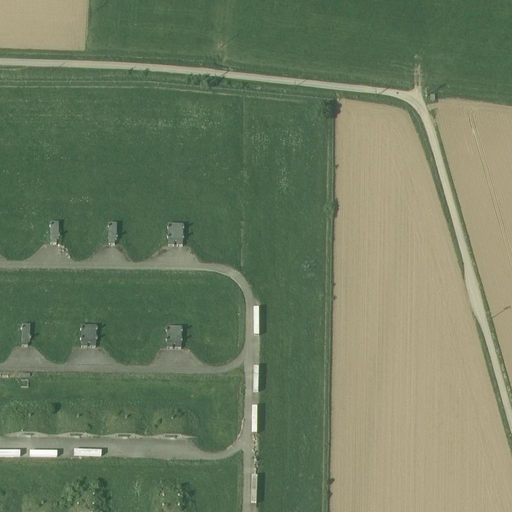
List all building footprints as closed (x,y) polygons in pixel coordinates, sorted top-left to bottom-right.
[(183,247),(183,226),(169,226),(169,247),(183,247)] [(165,329),(181,328),(180,316),(164,316),(165,329)] [(22,348),(29,348),(29,326),(21,327),(22,348)] [(96,349),(95,327),(80,328),(81,349),(96,349)] [(168,351),(183,350),(182,329),(167,329),(168,351)]
